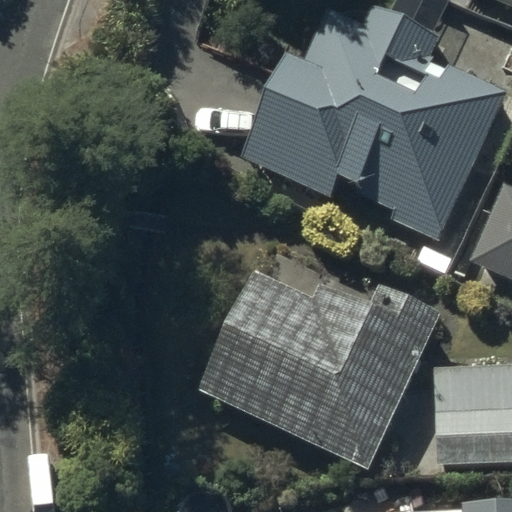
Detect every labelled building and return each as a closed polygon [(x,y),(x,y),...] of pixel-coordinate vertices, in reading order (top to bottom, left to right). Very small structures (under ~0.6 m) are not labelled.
[(439,242),(506,92),(434,61),(443,40),(373,9),(364,29),(327,13),(305,63),(286,55),(241,155),(439,242)] [(511,191),(506,189),(473,262),(511,280),(511,191)] [(318,303),(256,277),(205,396),(376,469),(446,306),(387,281),(377,304),(327,282),(318,303)] [(511,367),(437,370),(440,462),(511,459),(511,367)] [(511,511),(511,502),(464,504),(464,511),(511,511)]
